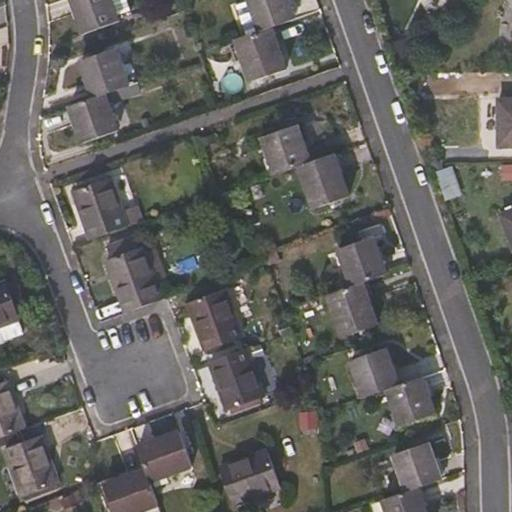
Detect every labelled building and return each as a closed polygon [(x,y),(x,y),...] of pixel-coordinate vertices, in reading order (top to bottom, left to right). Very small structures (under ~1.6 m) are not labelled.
[(117,23),(109,0),(70,0),(72,4),(83,36),(117,23)] [(293,20),(286,0),(247,0),(248,3),(234,7),(243,33),(257,28),(258,32),(270,28),(293,20)] [(285,71),(270,28),(258,32),(234,41),(250,84),(285,71)] [(104,96),(137,84),(130,63),(119,67),(114,52),(80,63),(92,100),(104,96)] [(219,80),(235,72),(226,54),(211,62),(219,80)] [(117,133),(104,96),(92,100),(69,108),(82,145),(117,133)] [(511,147),(511,101),(498,102),(497,148),(511,147)] [(308,164),(296,127),(261,139),(274,176),(297,168),(308,164)] [(347,198),(332,156),(308,164),(297,168),(312,211),(347,198)] [(511,181),(511,165),(503,165),(503,182),(511,181)] [(141,222),(136,207),(121,212),(110,180),(74,193),(90,240),(141,222)] [(511,210),(499,216),(511,249),(511,210)] [(161,301),(142,248),(139,250),(137,248),(133,238),(107,248),(111,260),(108,261),(107,263),(125,315),(161,301)] [(385,275),(372,239),(338,251),(350,288),(362,283),(385,275)] [(0,343),(23,335),(18,320),(17,318),(26,314),(15,283),(6,287),(5,284),(0,285),(0,343)] [(377,326),(362,283),(350,288),(326,296),(328,300),(342,339),(377,326)] [(240,339),(223,292),(188,305),(204,352),(240,339)] [(263,398),(245,350),(208,364),(226,412),(263,398)] [(397,386),(385,350),(350,362),(362,399),(385,391),(397,386)] [(433,415),(421,378),(397,386),(385,391),(399,428),(433,415)] [(0,438),(24,430),(6,383),(0,385),(0,438)] [(320,433),(318,412),(301,413),(302,434),(320,433)] [(125,432),(90,445),(102,481),(138,468),(125,432)] [(192,467),(179,433),(137,448),(145,471),(150,483),(192,467)] [(57,485),(40,438),(3,451),(21,499),(57,485)] [(440,480),(427,444),(392,456),(404,493),(416,489),(440,480)] [(279,486),(266,452),(219,470),(232,505),(273,489),(279,486)] [(141,511),(158,506),(150,483),(145,471),(103,487),(112,511),(141,511)] [(423,511),(416,489),(404,493),(381,501),(384,511),(423,511)]
